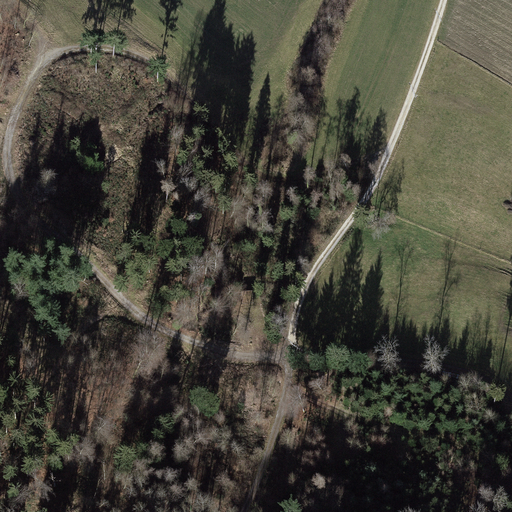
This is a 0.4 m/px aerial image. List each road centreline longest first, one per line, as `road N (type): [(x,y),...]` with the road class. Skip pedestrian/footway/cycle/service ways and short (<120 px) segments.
road 1 (track): [(511,402),(480,375),(439,361),(242,352),(164,328),(121,303),(39,223),(16,186),(6,138),(51,38)]
road 2 (track): [(447,0),(391,164),(313,272),(243,511)]
